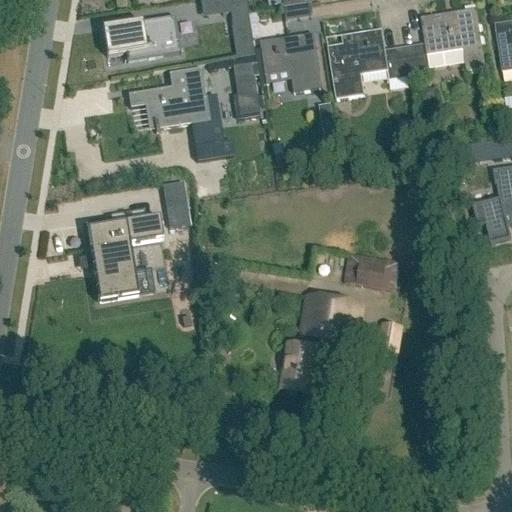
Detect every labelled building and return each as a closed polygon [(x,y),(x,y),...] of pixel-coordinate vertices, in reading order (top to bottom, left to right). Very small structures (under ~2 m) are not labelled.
[(220,0),(219,0),(222,18),(230,16),(232,31),(250,28),(245,0),(220,0)] [(280,0),(282,10),(303,6),(302,0),(280,0)] [(415,49),(420,79),(430,77),(427,59),(463,54),(466,75),(486,72),(476,13),(458,16),(459,22),(422,28),(425,48),(415,49)] [(127,65),(181,56),(175,20),(142,25),(102,31),(107,59),(125,56),(127,65)] [(511,33),(496,36),(500,61),(511,59),(511,33)] [(400,82),(395,53),(385,54),(382,34),(354,38),(355,47),(328,51),(336,104),(363,99),(361,85),(362,85),(359,66),(386,62),(389,84),(400,82)] [(289,49),(288,42),(260,46),(265,74),(290,70),(294,97),(322,93),(315,45),(289,49)] [(410,80),(420,79),(415,49),(405,51),(410,80)] [(400,82),(410,80),(405,51),(395,53),(400,82)] [(232,62),(208,66),(209,74),(233,70),(232,62)] [(511,64),(495,66),(496,74),(511,71),(511,64)] [(209,125),(200,72),(168,77),(171,91),(128,98),(130,112),(151,109),(155,134),(209,125)] [(495,164),(511,161),(511,143),(492,146),(495,164)] [(499,203),(473,210),(478,231),(486,229),(491,249),(511,243),(511,242),(508,229),(511,227),(511,171),(493,174),(496,189),(497,189),(499,203)] [(190,228),(186,208),(166,211),(170,231),(190,228)] [(90,255),(129,249),(162,243),(159,221),(111,229),(110,222),(94,224),(95,231),(87,233),(90,255)] [(129,249),(90,255),(91,261),(84,263),(85,269),(92,268),(99,306),(137,300),(129,249)] [(396,294),(400,265),(349,256),(344,286),(396,294)] [(355,350),(361,310),(306,301),(298,352),(289,350),(282,394),(313,399),(322,345),(355,350)] [(398,356),(402,331),(383,328),(379,353),(398,356)]
